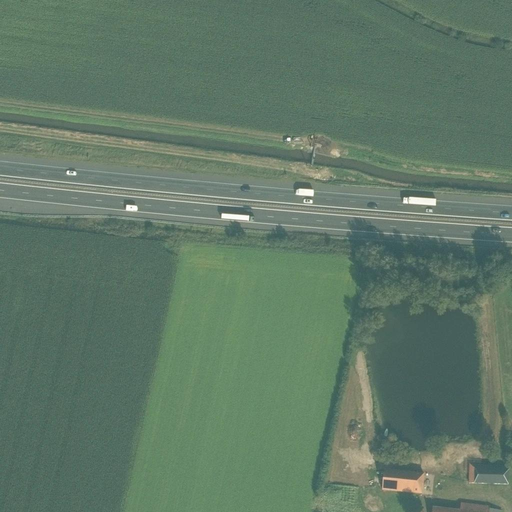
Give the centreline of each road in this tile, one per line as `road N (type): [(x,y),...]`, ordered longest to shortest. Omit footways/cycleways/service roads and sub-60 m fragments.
road 1 (motorway): [(511,213),(0,162)]
road 2 (motorway): [(0,186),(511,234)]
